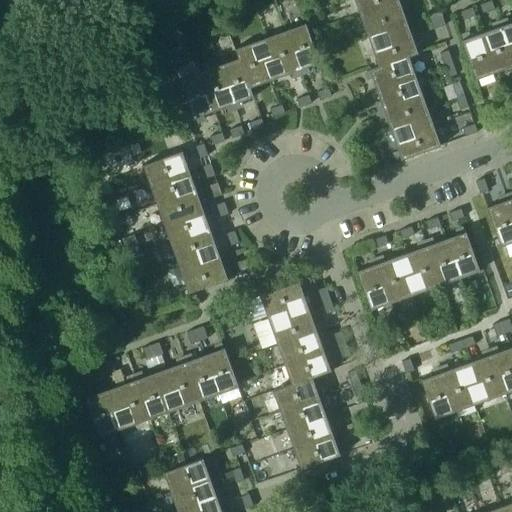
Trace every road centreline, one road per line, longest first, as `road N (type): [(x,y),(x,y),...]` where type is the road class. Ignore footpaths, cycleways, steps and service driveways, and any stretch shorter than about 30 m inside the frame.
road 1 (residential): [(370,511),(362,472),(389,415),(316,224)]
road 2 (residential): [(511,140),(332,199)]
road 3 (residential): [(332,199),(327,179),(311,165),(289,165),(272,178),(267,199),(276,218),(295,228),(316,224)]
